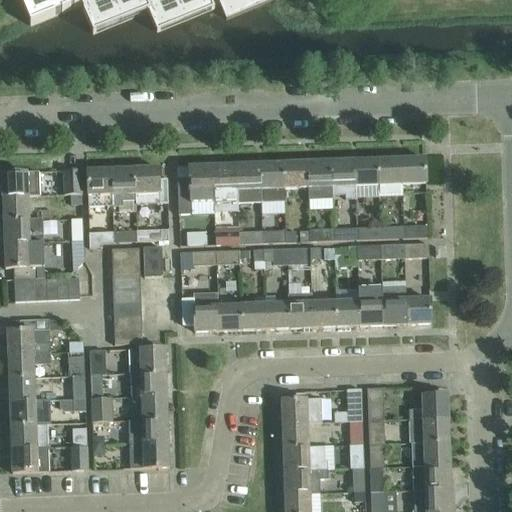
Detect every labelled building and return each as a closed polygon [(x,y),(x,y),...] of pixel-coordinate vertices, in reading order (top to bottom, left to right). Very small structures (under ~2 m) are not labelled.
[(17,0),(29,27),(79,7),(91,37),(149,14),(157,34),(215,11),(210,0),(17,0)] [(224,0),(227,7),(222,9),(221,9),(226,20),(273,1),(275,0),(224,0)] [(401,161),(402,186),(426,185),(425,160),(401,161)] [(378,161),(354,162),(355,188),(378,187),(378,161)] [(401,161),(378,161),(378,187),(402,186),(401,161)] [(354,162),(331,163),(332,189),(355,188),(354,162)] [(332,189),(331,163),(307,164),(308,190),(309,201),(332,200),(332,189)] [(308,190),(307,164),(283,165),(284,191),(308,190)] [(284,191),(283,165),(260,166),(261,205),(285,204),(284,191)] [(260,166),(237,167),(238,192),(238,206),(261,205),(260,166)] [(238,192),(237,167),(213,168),(214,204),(214,201),(224,201),(224,193),(238,192)] [(214,204),(213,168),(189,168),(189,180),(177,181),(179,217),(191,216),(190,204),(214,204)] [(159,169),(135,170),(136,195),(160,194),(159,169)] [(135,170),(111,171),(113,208),(122,208),(121,203),(136,202),(136,195),(135,170)] [(113,208),(111,171),(87,172),(88,209),(113,208)] [(81,172),(64,173),(64,197),(70,197),(82,197),(81,172)] [(3,198),(28,198),(27,174),(2,175),(3,198)] [(82,197),(70,197),(70,207),(82,207),(82,197)] [(29,222),(28,198),(3,198),(4,223),(29,222)] [(72,245),(83,244),(82,221),(71,222),(72,245)] [(29,222),(4,223),(4,247),(42,246),(41,222),(29,222)] [(403,229),(380,230),(380,242),(404,242),(403,229)] [(428,229),(403,229),(404,242),(428,241),(428,229)] [(380,242),(380,230),(356,231),(357,243),(380,242)] [(356,231),(333,232),(333,244),(357,243),(356,231)] [(128,232),(115,233),(115,245),(128,245),(128,232)] [(161,243),(161,232),(137,232),(137,243),(161,243)] [(310,232),(301,233),(301,245),(311,245),(311,239),(310,232)] [(333,244),(333,232),(310,232),(311,239),(311,245),(333,244)] [(263,246),(286,245),(286,233),(262,234),(263,246)] [(296,233),(286,233),(286,245),(296,245),(296,239),(296,233)] [(262,234),(239,235),(239,247),(263,246),(262,234)] [(90,249),(101,249),(101,245),(112,244),(112,235),(89,235),(90,249)] [(239,247),(239,235),(215,235),(216,248),(239,247)] [(83,244),(72,245),(73,263),(65,263),(66,280),(84,262),(83,244)] [(42,258),(42,246),(4,247),(5,270),(14,270),(14,282),(43,281),(42,258)] [(429,246),(404,247),(405,261),(429,260),(429,246)] [(404,247),(381,248),(381,262),(405,261),(404,247)] [(357,248),(349,249),(349,260),(358,260),(357,248)] [(381,248),(357,248),(358,260),(358,262),(381,262),(381,248)] [(162,279),(162,249),(143,250),(144,280),(162,279)] [(334,249),(324,250),(325,261),(334,261),(334,256),(334,249)] [(344,249),(334,249),(334,256),(334,261),(345,261),(344,249)] [(112,265),(140,264),(139,250),(111,251),(112,265)] [(311,262),(311,250),(286,251),(287,265),(311,264),(311,262)] [(320,250),(311,250),(311,262),(321,261),(320,256),(320,250)] [(273,251),(263,252),(264,266),(264,270),(274,270),(274,265),(273,251)] [(287,265),(286,251),(273,251),(274,265),(287,265)] [(263,252),(240,253),(240,266),(264,266),(263,252)] [(216,267),(216,253),(192,254),(192,268),(216,267)] [(240,266),(240,253),(216,253),(216,267),(240,266)] [(192,268),(192,254),(180,254),(180,272),(193,271),(192,268)] [(140,264),(112,265),(112,279),(140,278),(140,264)] [(141,291),(140,278),(112,279),(113,292),(141,291)] [(79,280),(68,281),(69,302),(80,301),(79,280)] [(58,302),(57,281),(47,282),(48,303),(58,302)] [(69,302),(68,281),(57,281),(58,302),(69,302)] [(26,304),(25,282),(14,283),(15,304),(26,304)] [(37,303),(36,282),(25,282),(26,304),(37,303)] [(47,282),(36,282),(37,303),(48,303),(47,282)] [(141,304),(141,291),(113,292),(113,305),(141,304)] [(217,307),(219,307),(219,295),(193,296),(194,334),(218,333),(217,307)] [(406,301),(383,302),(384,327),(407,326),(406,301)] [(406,301),(407,326),(431,326),(430,301),(406,301)] [(384,327),(383,302),(359,303),(360,328),(384,327)] [(360,328),(359,303),(336,304),(337,329),(360,328)] [(141,304),(113,305),(114,319),(142,318),(141,304)] [(313,330),(312,304),(288,305),(289,331),(313,330)] [(336,304),(312,304),(313,330),(337,329),(336,304)] [(289,331),(288,305),(265,306),(266,331),(289,331)] [(266,331),(265,306),(241,307),(242,332),(266,331)] [(241,307),(219,307),(217,307),(218,333),(242,332),(241,307)] [(142,318),(114,319),(114,332),(142,331),(142,318)] [(49,346),(33,346),(33,333),(49,332),(49,321),(20,322),(20,332),(7,333),(8,357),(50,355),(49,346)] [(142,331),(114,332),(115,347),(143,346),(142,331)] [(71,354),(84,354),(83,345),(71,346),(71,354)] [(165,350),(140,351),(131,351),(132,375),(166,374),(165,350)] [(90,377),(101,377),(105,377),(105,352),(89,352),(90,377)] [(84,354),(71,354),(72,378),(85,377),(84,354)] [(50,362),(50,355),(8,357),(9,381),(34,379),(34,362),(50,362)] [(167,398),(166,374),(132,375),(133,399),(141,399),(167,398)] [(85,401),(85,377),(72,378),(73,402),(85,401)] [(101,395),(101,377),(90,377),(90,395),(101,395)] [(34,379),(9,381),(10,404),(35,403),(34,379)] [(384,423),(383,410),(383,390),(367,391),(368,424),(384,423)] [(347,392),(348,412),(348,413),(335,413),(335,425),(353,424),(362,424),(361,391),(347,392)] [(409,422),(448,421),(448,396),(422,397),(423,411),(408,412),(409,422)] [(167,421),(167,398),(141,399),(142,422),(167,421)] [(85,401),(73,402),(73,415),(86,415),(85,401)] [(110,401),(90,402),(91,424),(111,423),(110,401)] [(282,426),(308,425),(322,425),(321,415),(307,415),(307,401),(281,402),(282,426)] [(50,402),(35,403),(10,404),(11,428),(46,427),(51,427),(50,402)] [(168,445),(167,421),(142,422),(129,423),(130,446),(143,446),(168,445)] [(448,421),(409,422),(410,445),(412,445),(449,444),(448,421)] [(384,423),(368,424),(369,447),(385,447),(384,423)] [(363,448),(362,424),(353,424),(354,448),(363,448)] [(308,449),(308,425),(282,426),(283,450),(308,449)] [(46,427),(11,428),(12,451),(47,450),(46,427)] [(73,449),(88,448),(87,432),(73,432),(73,449)] [(91,448),(103,448),(103,439),(91,439),(91,448)] [(450,468),(449,444),(412,445),(413,469),(450,468)] [(168,445),(143,446),(130,446),(130,471),(169,469),(168,445)] [(385,470),(385,447),(369,447),(370,471),(385,470)] [(88,448),(73,449),(70,449),(71,473),(89,472),(88,448)] [(103,448),(91,448),(91,458),(103,458),(103,448)] [(363,448),(354,448),(355,471),(364,471),(363,448)] [(63,449),(47,450),(12,451),(12,475),(64,473),(63,449)] [(309,472),(308,449),(283,450),(284,473),(309,472)] [(450,468),(413,469),(413,492),(451,491),(450,468)] [(385,470),(370,471),(370,494),(386,493),(385,470)] [(367,471),(364,471),(355,471),(356,495),(367,494),(367,471)] [(309,472),(284,473),(285,497),(310,496),(320,495),(320,481),(328,480),(328,472),(309,472)] [(451,511),(451,491),(413,492),(414,511),(451,511)] [(386,511),(386,493),(370,494),(371,511),(386,511)] [(344,496),(344,511),(366,511),(366,495),(344,496)] [(310,511),(310,496),(285,497),(285,511),(310,511)]
